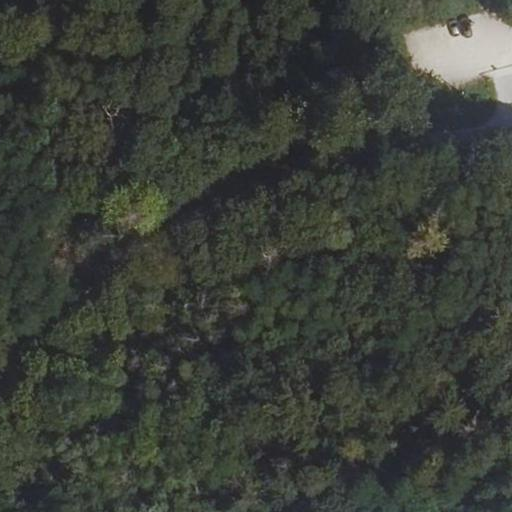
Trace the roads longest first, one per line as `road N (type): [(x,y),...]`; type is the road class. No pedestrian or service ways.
road 1 (residential): [(0,404),(125,267),(258,180),(389,150),(511,141)]
road 2 (track): [(105,0),(0,301)]
